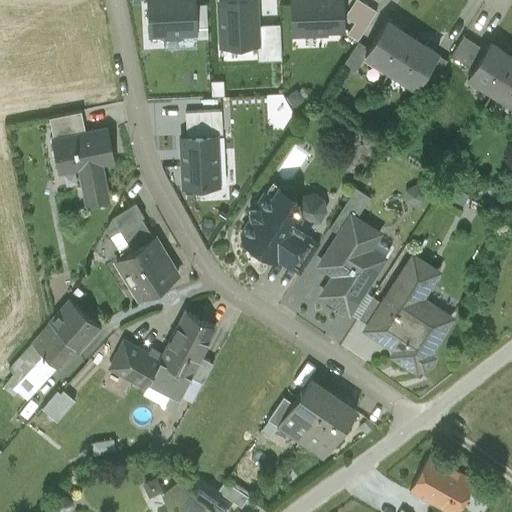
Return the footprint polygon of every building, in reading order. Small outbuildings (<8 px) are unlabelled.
[(146,0),(148,34),(196,33),(195,0),(146,0)] [(219,1),(220,46),(257,45),(256,0),(219,1)] [(341,0),(291,0),(292,34),(342,33),(341,0)] [(342,28),(350,33),(362,14),(354,9),(342,28)] [(370,19),(362,14),(350,33),(358,38),(370,19)] [(410,38),(385,21),(370,44),(365,52),(367,52),(391,68),(410,38)] [(485,49),(464,35),(452,54),(473,67),(485,49)] [(360,37),(343,64),(354,72),(367,52),(365,52),(370,44),(360,37)] [(436,54),(410,38),(391,68),(417,85),(423,76),(436,54)] [(473,67),(468,76),(493,92),(511,62),(511,56),(490,42),(473,67)] [(436,54),(423,76),(433,82),(447,61),(436,54)] [(511,62),(493,92),(511,104),(511,62)] [(81,110),(49,116),(53,138),(81,132),(77,112),(81,112),(81,110)] [(53,138),(52,138),(59,170),(79,166),(86,202),(108,198),(100,162),(113,159),(107,127),(81,132),(53,138)] [(217,139),(180,140),(182,190),(218,189),(217,139)] [(371,194),(356,184),(348,198),(362,207),(371,194)] [(288,196),(282,197),(280,201),(268,193),(263,194),(256,206),(248,207),(250,218),(241,232),(242,239),(264,253),(275,260),(277,257),(278,255),(290,263),(308,235),(304,232),(304,229),(309,221),(320,219),(320,218),(326,209),(323,198),(324,198),(314,191),(302,194),(297,202),(288,196)] [(348,198),(331,223),(342,230),(353,213),(357,215),(362,207),(348,198)] [(144,215),(135,201),(112,215),(121,229),(124,227),(142,216),(144,215)] [(357,215),(353,213),(342,230),(327,253),(342,262),(323,291),(350,308),(381,261),(366,251),(380,230),(357,215)] [(122,254),(136,246),(124,227),(121,229),(112,215),(106,227),(114,240),(111,241),(115,248),(118,247),(122,254)] [(142,216),(124,227),(136,246),(153,235),(142,216)] [(140,297),(177,274),(153,235),(136,246),(122,254),(116,258),(140,297)] [(308,235),(290,263),(278,255),(277,257),(299,272),(319,241),(308,235)] [(368,323),(366,327),(396,347),(392,354),(416,369),(419,365),(424,368),(432,356),(427,352),(447,322),(413,300),(423,285),(426,287),(437,270),(413,254),(382,301),(368,323)] [(373,295),(358,317),(368,323),(382,301),(373,295)] [(71,298),(32,341),(58,365),(60,366),(75,349),(79,352),(102,326),(71,298)] [(215,326),(184,310),(162,352),(153,347),(149,348),(147,352),(148,353),(135,380),(146,386),(150,379),(180,394),(215,326)] [(147,352),(124,340),(110,366),(135,380),(148,353),(147,352)] [(32,341),(8,369),(12,373),(5,381),(26,400),(58,365),(32,341)] [(293,401),(283,416),(284,417),(306,432),(332,394),(309,378),(293,401)] [(57,390),(42,408),(57,420),(75,399),(63,389),(60,393),(57,390)] [(332,394),(306,432),(329,448),(339,434),(344,433),(348,426),(347,421),(355,409),(332,394)] [(283,395),(267,418),(278,425),(284,417),(283,416),(293,401),(283,395)] [(456,511),(474,480),(428,455),(409,490),(449,511),(456,511)] [(248,496),(225,480),(218,490),(241,505),(248,496)] [(229,511),(201,492),(198,497),(180,484),(164,493),(174,511),(229,511)] [(71,501),(63,495),(60,496),(54,504),(55,506),(61,511),(65,511),(71,504),(71,501)]
